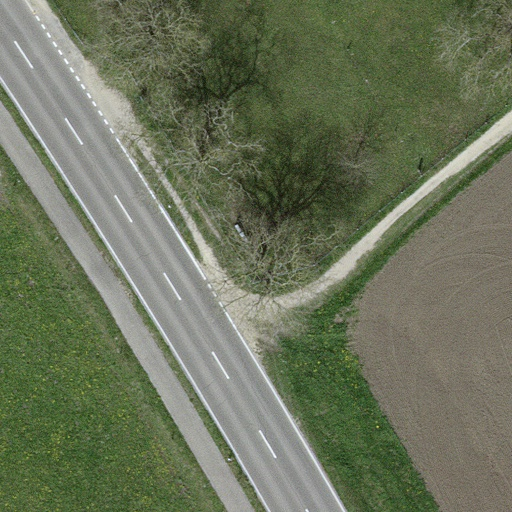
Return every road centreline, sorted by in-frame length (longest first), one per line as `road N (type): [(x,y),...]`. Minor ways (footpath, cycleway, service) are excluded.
road 1 (secondary): [(0,23),(211,348),(303,511)]
road 2 (track): [(211,348),(511,121)]
